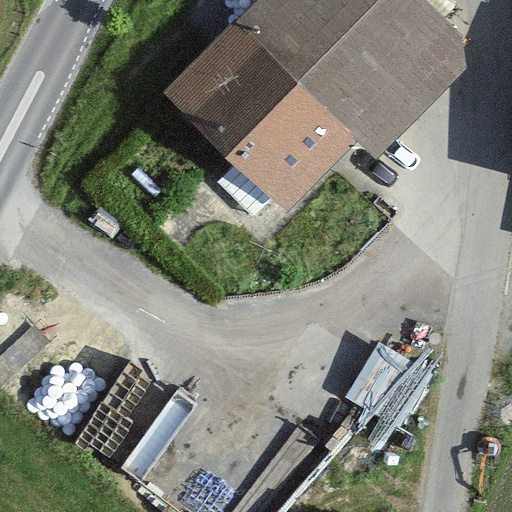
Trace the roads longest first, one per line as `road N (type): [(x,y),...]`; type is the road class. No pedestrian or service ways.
road 1 (residential): [(485,0),(498,92),(462,511)]
road 2 (secondary): [(80,0),(0,151)]
